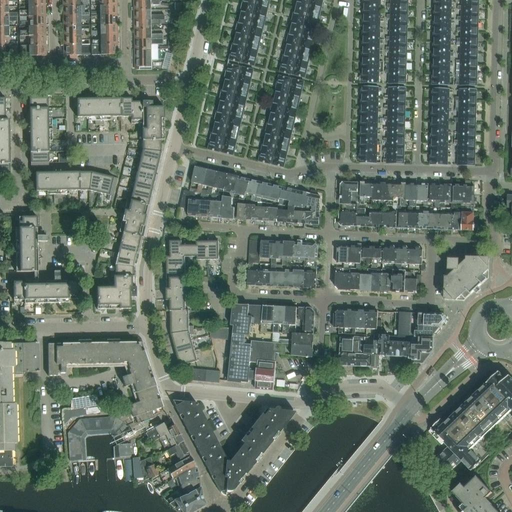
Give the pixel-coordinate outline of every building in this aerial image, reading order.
[(160,6),(160,0),(134,1),(134,11),(151,10),(151,6),(160,6)] [(253,10),(255,0),(243,0),(242,4),(241,7),(253,10)] [(270,2),(260,0),(257,0),(255,10),(267,13),(268,10),(270,2)] [(308,0),(296,0),(295,8),(307,11),(309,0),(308,0)] [(363,0),(363,8),(380,8),(381,1),(380,0),(363,0)] [(408,9),(408,0),(390,0),(391,5),(391,8),(408,9)] [(451,0),(434,0),(434,10),(451,10),(452,3),(451,0)] [(461,10),(479,11),(479,0),(461,0),(461,7),(461,10)] [(323,3),(311,1),(308,11),(320,14),(323,3)] [(63,16),(88,16),(88,6),(80,6),(63,7),(63,16)] [(99,6),(99,16),(116,16),(116,6),(99,6)] [(17,17),(17,13),(8,14),(8,8),(0,7),(0,17),(8,17),(17,17)] [(27,7),(27,11),(19,11),(19,17),(25,17),(28,17),(45,17),(45,7),(27,7)] [(251,20),(253,10),(241,7),(241,10),(239,17),(251,20)] [(295,8),(292,19),(304,21),(307,11),(295,8)] [(380,8),(363,8),(363,18),(380,19),(380,8)] [(390,16),(390,19),(408,20),(408,9),(391,8),(390,16)] [(164,15),(151,15),(151,10),(134,11),(135,20),(164,20),(164,15)] [(267,13),(255,10),(253,21),(265,23),(266,16),(267,16),(267,13)] [(434,10),(434,20),(451,21),(451,14),(451,10),(434,10)] [(478,21),(479,11),(461,10),(461,17),(461,21),(478,21)] [(320,14),(308,11),(306,22),(318,25),(320,14)] [(63,16),(63,26),(80,26),(80,21),(88,21),(88,16),(63,16)] [(95,16),(90,16),(90,20),(99,20),(99,26),(116,25),(116,16),(99,16),(96,16),(95,16)] [(17,17),(8,17),(0,17),(0,27),(8,27),(8,22),(17,21),(17,17)] [(25,17),(25,21),(28,21),(28,27),(45,27),(45,17),(28,17),(25,17)] [(251,20),(239,17),(237,25),(236,28),(248,31),(251,20)] [(380,19),(363,18),(363,29),(380,30),(380,22),(380,19)] [(292,19),(290,29),(302,32),(304,21),(292,19)] [(390,19),(390,30),(407,30),(408,20),(390,19)] [(135,20),(135,30),(151,30),(151,25),(160,25),(160,24),(164,24),(164,20),(135,20)] [(451,24),(451,21),(434,20),(433,31),(451,31),(451,24)] [(253,21),(250,31),(262,34),(263,31),(265,23),(253,21)] [(478,32),(478,21),(461,21),(461,28),(461,32),(478,32)] [(318,25),(306,22),(303,32),(315,35),(318,25)] [(99,26),(99,35),(117,35),(116,25),(99,26)] [(63,26),(63,36),(89,36),(88,26),(80,26),(63,26)] [(0,37),(8,37),(8,27),(0,27),(0,37)] [(19,33),(19,37),(23,37),(28,37),(45,36),(45,27),(28,27),(28,31),(19,31),(19,33)] [(248,31),(236,28),(236,31),(234,39),(246,42),(248,31)] [(290,29),(287,40),(299,43),(302,32),(290,29)] [(380,30),(363,29),(362,40),(380,40),(380,33),(380,30)] [(152,35),(151,30),(135,30),(135,40),(163,40),(163,35),(152,35)] [(407,41),(407,30),(390,30),(390,37),(390,41),(407,41)] [(262,37),(262,34),(250,31),(248,42),(260,45),(261,37),(262,37)] [(451,31),(433,31),(433,42),(451,42),(451,31)] [(303,32),(301,43),(313,46),(315,35),(303,32)] [(478,32),(461,32),(461,39),(461,42),(478,43),(478,32)] [(91,45),(117,45),(117,35),(99,35),(99,40),(91,40),(91,45)] [(28,37),(28,46),(45,46),(45,36),(28,37)] [(63,36),(63,46),(80,45),(80,40),(89,40),(89,36),(63,36)] [(0,46),(8,47),(8,37),(0,37),(0,46)] [(246,42),(234,39),(232,46),(231,49),(243,52),(246,42)] [(163,40),(135,40),(135,50),(152,49),(151,45),(163,44),(163,40)] [(287,40),(285,51),(297,53),(299,43),(287,40)] [(380,40),(362,40),(362,51),(379,51),(380,44),(380,40)] [(407,52),(407,41),(390,41),(390,48),(389,51),(407,52)] [(248,42),(245,53),(257,55),(258,52),(260,45),(248,42)] [(451,42),(433,42),(433,53),(450,53),(450,46),(451,42)] [(478,43),(461,42),(461,43),(460,47),(460,53),(478,54),(478,43)] [(313,46),(301,43),(298,54),(310,57),(313,46)] [(77,56),(89,56),(89,45),(80,45),(63,46),(64,54),(64,56),(69,56),(77,56)] [(91,45),(91,55),(116,55),(116,53),(117,53),(117,45),(91,45)] [(0,46),(0,56),(18,57),(17,46),(13,47),(8,47),(0,46)] [(19,56),(25,56),(25,54),(29,54),(29,56),(44,56),(44,54),(45,54),(45,46),(28,46),(19,46),(19,56)] [(136,60),(136,70),(152,70),(152,55),(152,49),(135,50),(135,57),(136,57),(136,60)] [(229,60),(241,63),(243,52),(231,49),(231,53),(229,60)] [(285,51),(282,61),(294,64),(297,53),(285,51)] [(379,51),(362,51),(362,61),(379,62),(379,55),(379,51)] [(389,62),(407,63),(407,52),(389,51),(389,59),(389,62)] [(245,53),(243,64),(255,66),(256,59),(257,59),(257,55),(245,53)] [(450,53),(433,53),(433,63),(450,64),(450,57),(450,53)] [(460,64),(477,64),(478,54),(460,53),(460,60),(460,64)] [(308,67),(310,57),(298,54),(296,64),(308,67)] [(280,72),(291,75),(294,64),(282,61),(280,72)] [(361,72),(379,73),(379,62),(362,61),(361,72)] [(389,70),(389,73),(406,73),(407,63),(389,62),(389,70)] [(433,63),(432,74),(450,74),(450,67),(450,64),(433,63)] [(237,78),(240,67),(228,64),(228,65),(226,72),(225,75),(237,78)] [(296,64),(293,75),(305,78),(308,67),(296,64)] [(477,64),(460,64),(460,71),(460,75),(477,75),(477,64)] [(254,70),(242,67),(239,78),(251,81),(252,78),(254,70)] [(379,73),(361,72),(361,83),(379,84),(379,73)] [(406,84),(406,73),(389,73),(389,84),(406,84)] [(432,74),(432,85),(449,86),(450,78),(450,74),(432,74)] [(235,88),(237,78),(225,75),(225,78),(223,86),(235,88)] [(477,75),(460,75),(459,82),(459,86),(477,86),(477,75)] [(288,91),(291,79),(279,76),(276,88),(288,91)] [(251,81),(239,78),(237,89),(249,92),(250,84),(251,81)] [(304,82),(292,79),(290,90),(302,93),(304,82)] [(232,99),(235,88),(223,86),(221,93),(220,96),(232,99)] [(361,87),(361,98),(378,99),(378,92),(379,88),(361,87)] [(288,91),(276,88),(273,99),(285,101),(288,91)] [(406,99),(406,88),(389,88),(388,95),(388,99),(406,99)] [(249,92),(237,89),(234,99),(246,102),(247,99),(249,92)] [(449,90),(449,89),(432,89),(432,100),(449,101),(449,93),(449,90)] [(302,93),(290,90),(287,101),(299,103),(302,93)] [(476,101),(477,90),(459,90),(459,97),(459,101),(476,101)] [(230,110),(232,99),(220,96),(220,99),(218,107),(230,110)] [(0,174),(10,175),(9,120),(5,120),(5,99),(0,98),(0,174)] [(30,163),(30,168),(48,168),(48,163),(48,142),(52,142),(52,134),(56,134),(56,126),(51,126),(51,119),(48,119),(47,98),(29,98),(30,163)] [(378,109),(378,99),(361,98),(361,109),(378,109)] [(121,99),(76,100),(77,118),(85,118),(88,118),(88,120),(88,121),(95,121),(95,126),(103,125),(103,121),(110,121),(110,120),(110,117),(112,117),(121,117),(121,99)] [(131,99),(121,99),(121,117),(131,117),(131,124),(142,124),(142,140),(142,141),(160,141),(164,141),(164,107),(152,107),(152,102),(142,102),(131,102),(131,99)] [(246,102),(234,99),(232,110),(243,113),(245,105),(246,102)] [(285,101),(273,99),(271,109),(283,112),(285,101)] [(406,99),(388,99),(388,106),(388,110),(405,110),(406,99)] [(449,104),(449,101),(432,100),(431,111),(449,111),(449,104)] [(299,103),(287,101),(285,112),(296,115),(299,103)] [(476,112),(476,101),(459,101),(459,108),(459,111),(459,112),(476,112)] [(230,110),(218,107),(216,114),(215,118),(227,120),(230,110)] [(283,112),(271,109),(269,119),(280,122),(283,112)] [(378,110),(378,109),(361,109),(360,120),(378,120),(378,113),(378,110)] [(243,113),(232,110),(229,121),(241,124),(242,120),(243,113)] [(405,121),(405,110),(388,110),(388,117),(388,120),(405,121)] [(431,111),(431,122),(449,122),(449,111),(431,111)] [(296,115),(285,112),(282,123),(294,126),(296,115)] [(459,119),(459,122),(476,123),(476,112),(459,112),(459,119)] [(227,120),(215,118),(215,121),(213,128),(225,131),(227,120)] [(280,122),(269,119),(266,130),(278,133),(280,122)] [(360,120),(360,130),(377,131),(378,124),(378,120),(360,120)] [(388,128),(387,131),(405,132),(405,121),(388,120),(388,128)] [(229,121),(227,131),(239,134),(240,127),(241,124),(229,121)] [(448,133),(449,122),(431,122),(431,132),(448,133)] [(476,133),(476,123),(459,122),(458,133),(476,133)] [(294,126),(282,123),(280,134),(291,136),(294,126)] [(225,131),(213,128),(211,136),(210,138),(222,141),(225,131)] [(278,133),(266,130),(264,140),(275,143),(278,133)] [(377,142),(377,131),(360,130),(360,141),(377,142)] [(239,134),(227,131),(224,142),(236,145),(237,142),(239,134)] [(405,142),(405,132),(387,131),(387,138),(387,142),(405,142)] [(448,136),(448,133),(431,132),(431,143),(448,143),(448,136)] [(458,144),(475,144),(476,133),(458,133),(458,141),(458,144)] [(280,134),(277,144),(289,147),(291,136),(280,134)] [(210,142),(208,150),(220,152),(222,141),(210,138),(210,142)] [(264,140),(261,151),(273,154),(275,143),(264,140)] [(160,141),(142,141),(142,150),(161,152),(160,141)] [(360,141),(359,152),(377,152),(377,145),(377,142),(360,141)] [(235,148),(236,145),(224,142),(222,153),(233,156),(235,148)] [(387,149),(387,153),(404,153),(405,142),(387,142),(387,149)] [(431,143),(430,154),(448,154),(448,147),(448,143),(431,143)] [(289,147),(277,144),(275,155),(286,158),(289,147)] [(458,155),(475,155),(475,144),(458,144),(458,155)] [(142,150),(140,159),(158,164),(161,152),(142,150)] [(273,154),(261,151),(259,162),(270,164),(273,154)] [(377,156),(377,152),(359,152),(359,163),(377,163),(377,156)] [(404,153),(387,153),(387,160),(387,163),(387,164),(404,164),(404,153)] [(430,154),(430,165),(447,165),(448,158),(448,154),(430,154)] [(286,158),(275,155),(272,165),(284,168),(286,158)] [(475,155),(458,155),(457,166),(475,166),(475,155)] [(140,159),(137,170),(155,174),(158,164),(140,159)] [(196,184),(203,186),(206,175),(207,170),(195,167),(192,183),(196,184)] [(137,170),(135,180),(153,184),(155,174),(137,170)] [(203,186),(208,187),(213,188),(216,177),(217,172),(207,170),(206,175),(203,186)] [(109,195),(113,196),(117,179),(113,178),(90,172),(35,173),(35,192),(46,192),(46,195),(53,195),(53,199),(62,199),(62,195),(69,195),(68,191),(88,191),(109,196),(109,195)] [(213,188),(219,190),(224,191),(227,180),(228,175),(217,172),(216,177),(213,188)] [(227,180),(224,191),(224,192),(234,195),(237,182),(239,177),(228,175),(227,180)] [(246,195),(248,185),(249,180),(239,177),(237,182),(234,195),(245,197),(246,195)] [(135,180),(132,191),(150,195),(153,184),(135,180)] [(249,180),(248,185),(246,195),(257,198),(261,183),(249,180)] [(361,183),(358,183),(343,183),(343,182),(340,185),(341,185),(340,192),(352,192),(352,198),(354,198),(354,200),(360,200),(360,197),(361,188),(361,183)] [(261,183),(257,198),(267,200),(271,185),(261,183)] [(360,200),(360,205),(365,206),(365,205),(365,198),(370,198),(370,201),(372,201),(373,183),(365,183),(361,183),(361,188),(360,197),(360,200)] [(373,183),(372,201),(379,202),(379,206),(383,206),(383,202),(384,184),(373,183)] [(394,202),(395,184),(384,184),(383,202),(388,202),(388,203),(386,203),(386,206),(393,206),(394,206),(394,203),(394,202)] [(398,206),(399,206),(399,207),(405,207),(405,201),(406,184),(402,184),(395,184),(394,202),(394,203),(398,203),(398,206)] [(417,184),(406,184),(405,201),(409,202),(409,207),(413,207),(416,207),(417,202),(417,184)] [(428,202),(428,190),(428,185),(417,184),(417,202),(428,202)] [(267,200),(278,203),(281,193),(282,188),(271,185),(267,200)] [(428,202),(428,203),(430,203),(439,204),(440,185),(428,185),(428,190),(428,202)] [(440,185),(439,204),(440,204),(440,208),(441,208),(445,208),(445,204),(449,204),(451,204),(452,185),(440,185)] [(452,208),(456,208),(457,208),(457,204),(461,204),(463,205),(463,186),(452,185),(451,204),(451,208),(452,208)] [(463,205),(461,204),(461,209),(462,209),(474,209),(474,203),(476,202),(476,198),(474,197),(474,186),(470,186),(465,186),(463,186),(463,205)] [(293,190),(282,188),(281,193),(278,203),(279,203),(278,205),(285,206),(286,201),(290,202),(288,206),(295,207),(296,207),(298,199),(291,197),(293,190)] [(190,192),(184,190),(180,207),(188,210),(188,216),(199,217),(200,199),(195,199),(195,193),(192,193),(190,192)] [(296,207),(299,208),(306,210),(309,194),(293,190),(291,197),(298,199),(296,207)] [(132,191),(130,201),(145,204),(145,205),(148,206),(150,195),(132,191)] [(340,205),(358,205),(360,205),(360,200),(354,200),(354,198),(352,198),(352,192),(340,192),(340,205)] [(208,195),(201,194),(200,199),(199,217),(210,218),(211,200),(206,200),(206,198),(208,198),(208,195)] [(309,194),(306,210),(312,211),(312,213),(319,213),(320,196),(316,196),(310,194),(309,194)] [(211,200),(210,218),(221,218),(221,213),(223,197),(212,196),(211,200)] [(234,214),(234,208),(232,208),(233,199),(223,197),(221,213),(221,218),(234,219),(234,214)] [(121,221),(118,232),(122,233),(137,237),(137,236),(140,237),(143,227),(143,226),(144,221),(145,217),(148,206),(145,205),(145,204),(130,201),(126,200),(124,211),(124,212),(123,216),(121,220),(121,221)] [(247,205),(238,205),(237,215),(237,220),(246,220),(247,205)] [(256,208),(256,206),(247,205),(246,220),(255,221),(256,208)] [(339,224),(341,226),(357,227),(357,215),(358,205),(340,205),(339,211),(339,224)] [(366,205),(365,205),(365,206),(360,205),(358,205),(357,215),(357,227),(369,227),(370,215),(365,215),(366,205)] [(380,228),(383,228),(383,212),(381,212),(374,211),(374,205),(371,205),(370,215),(369,227),(375,227),(377,229),(379,229),(380,228)] [(278,210),(277,217),(277,222),(288,223),(288,217),(294,217),(295,207),(288,206),(285,206),(284,206),(283,211),(278,210)] [(387,212),(383,212),(383,228),(388,228),(390,229),(393,229),(394,228),(396,228),(396,223),(397,212),(397,211),(397,206),(394,206),(393,206),(392,209),(394,209),(394,212),(387,212)] [(299,208),(296,207),(295,207),(294,217),(288,217),(288,223),(304,224),(305,212),(306,210),(299,208)] [(418,229),(418,212),(416,212),(413,211),(413,207),(409,207),(408,207),(408,211),(407,229),(418,229)] [(257,208),(256,208),(255,221),(267,222),(267,209),(257,208)] [(430,212),(429,229),(440,230),(441,208),(440,208),(438,208),(437,212),(430,212)] [(445,208),(441,208),(440,230),(451,230),(451,213),(446,213),(446,208),(445,208)] [(457,208),(456,208),(452,208),(451,213),(451,230),(462,231),(462,213),(456,213),(457,208)] [(278,209),(267,209),(267,222),(277,222),(277,217),(278,210),(278,209)] [(462,209),(462,213),(462,231),(473,231),(473,229),(475,228),(475,224),(473,223),(474,209),(462,209)] [(312,211),(306,210),(305,212),(304,224),(319,225),(319,213),(312,213),(312,211)] [(407,229),(408,211),(401,211),(397,211),(397,212),(396,223),(396,228),(407,229)] [(429,229),(430,212),(421,212),(419,212),(418,212),(418,229),(429,229)] [(38,272),(37,256),(37,242),(47,242),(47,236),(44,236),(44,233),(41,233),(41,230),(37,231),(37,217),(18,217),(18,228),(15,228),(16,272),(38,272)] [(122,233),(120,243),(138,248),(140,237),(137,236),(137,237),(122,233)] [(170,241),(170,257),(182,257),(181,245),(181,241),(181,237),(170,237),(170,241)] [(199,242),(196,242),(196,245),(197,257),(197,260),(208,260),(207,241),(201,242),(201,241),(199,241),(199,242)] [(214,241),(207,241),(208,260),(219,260),(219,241),(215,241),(214,241)] [(260,254),(259,258),(260,258),(271,259),(273,242),(260,241),(260,248),(260,254)] [(273,242),(271,259),(271,265),(276,265),(276,260),(282,260),(284,243),(273,242)] [(120,243),(117,254),(135,258),(138,248),(120,243)] [(282,265),(287,265),(288,260),(291,260),(294,261),(295,243),(284,243),(282,260),(282,265)] [(295,243),(294,261),(304,261),(306,244),(295,243)] [(311,267),(316,267),(318,247),(316,245),(306,244),(304,261),(304,267),(311,267)] [(196,245),(181,245),(182,257),(185,257),(188,257),(193,257),(197,257),(196,245)] [(337,263),(344,264),(343,269),(344,269),(349,269),(349,264),(350,246),(338,246),(337,263)] [(350,246),(349,264),(356,264),(356,269),(361,269),(361,264),(361,261),(362,247),(350,246)] [(372,265),(372,247),(362,247),(361,261),(366,261),(366,265),(372,265)] [(383,260),(384,248),(372,247),(372,265),(378,266),(378,259),(383,260)] [(387,264),(395,265),(396,265),(397,248),(395,248),(394,247),(391,247),(389,248),(384,248),(383,260),(382,270),(386,270),(387,264)] [(395,265),(395,270),(401,271),(402,265),(409,265),(409,249),(408,249),(407,247),(404,247),(402,248),(397,248),(396,265),(395,265)] [(426,271),(426,264),(422,264),(422,249),(421,249),(419,248),(416,248),(415,249),(409,249),(409,265),(417,265),(421,265),(421,271),(426,271)] [(113,253),(112,257),(116,258),(114,265),(133,267),(135,258),(117,254),(113,253)] [(166,267),(166,268),(185,267),(185,257),(182,257),(170,257),(166,257),(166,267)] [(444,300),(456,300),(461,295),(465,300),(487,279),(483,275),(488,270),(489,258),(466,258),(466,260),(466,261),(468,263),(461,269),(458,266),(459,260),(448,260),(448,270),(454,270),(457,273),(450,279),(448,277),(445,277),(444,300)] [(253,263),(249,263),(248,286),(259,286),(260,269),(253,269),(253,263)] [(115,272),(110,272),(110,277),(113,277),(133,276),(133,267),(114,265),(115,272)] [(275,270),(276,265),(271,265),(271,270),(270,287),(281,287),(282,270),(275,270)] [(292,288),(293,271),(287,270),(287,265),(282,265),(282,270),(281,287),(292,288)] [(293,271),(292,288),(304,288),(304,283),(304,271),(298,271),(299,266),(294,265),(293,271)] [(185,267),(166,268),(167,278),(185,278),(185,267)] [(316,272),(316,270),(316,267),(311,267),(304,267),(304,271),(304,283),(304,288),(316,289),(316,272)] [(265,269),(260,269),(259,286),(270,287),(271,270),(265,269)] [(417,280),(411,280),(411,275),(411,272),(405,272),(406,271),(405,271),(405,276),(405,288),(405,293),(416,293),(416,288),(420,288),(421,275),(417,275),(417,280)] [(59,272),(55,272),(53,272),(53,282),(13,282),(13,301),(24,301),(25,304),(68,304),(68,300),(79,300),(79,281),(65,282),(65,277),(62,277),(62,275),(59,275),(59,272)] [(338,290),(349,290),(350,273),(345,273),(345,272),(336,272),(336,287),(335,287),(338,290)] [(360,273),(357,273),(350,273),(349,290),(360,291),(360,273)] [(360,273),(360,291),(370,291),(371,274),(367,274),(360,273)] [(371,274),(370,291),(381,292),(382,275),(371,274)] [(392,287),(392,275),(389,275),(389,274),(382,274),(382,275),(381,292),(392,292),(392,287)] [(392,275),(392,287),(392,292),(405,293),(405,288),(405,276),(392,275)] [(113,288),(96,288),(97,310),(130,309),(130,298),(136,298),(135,288),(135,276),(133,276),(113,277),(113,288)] [(167,278),(166,278),(166,290),(166,295),(167,299),(167,300),(167,312),(170,312),(189,311),(189,310),(189,299),(189,294),(189,290),(188,278),(185,278),(167,278)] [(249,306),(249,305),(233,305),(233,307),(231,326),(234,327),(228,381),(248,383),(249,379),(256,380),(255,390),(273,391),(276,362),(275,362),(275,359),(276,353),(281,354),(281,344),(279,344),(279,343),(260,342),(252,341),(251,341),(251,345),(244,344),(245,340),(245,336),(250,336),(251,328),(252,325),(253,325),(252,326),(254,326),(254,325),(258,325),(258,326),(260,326),(261,325),(262,325),(262,324),(261,324),(263,311),(263,306),(254,306),(249,306)] [(262,325),(261,332),(267,332),(267,325),(273,325),(274,307),(263,306),(263,311),(261,324),(262,324),(262,325)] [(283,325),(284,325),(285,307),(274,307),(273,325),(273,333),(278,333),(279,325),(283,325)] [(296,326),(296,313),(297,308),(285,307),(284,325),(283,325),(283,333),(289,334),(290,326),(296,326)] [(303,334),(308,334),(313,335),(314,313),(315,313),(310,308),(299,308),(298,313),(298,320),(301,320),(301,321),(303,321),(303,328),(303,334)] [(339,328),(339,334),(345,334),(345,329),(346,310),(340,310),(334,314),(334,315),(334,328),(339,328)] [(356,335),(356,329),(357,311),(346,310),(345,329),(352,329),(352,332),(352,335),(356,335)] [(189,311),(170,312),(170,322),(189,322),(189,311)] [(357,311),(356,329),(366,330),(367,311),(357,311)] [(367,311),(366,330),(377,330),(377,327),(377,321),(378,317),(378,316),(378,312),(377,312),(367,311)] [(386,356),(386,359),(387,360),(389,361),(390,362),(391,362),(392,362),(403,362),(404,362),(406,362),(408,361),(409,360),(409,359),(410,343),(410,338),(411,331),(411,314),(399,313),(398,337),(398,343),(387,343),(386,356)] [(445,321),(443,315),(419,313),(418,326),(440,327),(445,321)] [(189,322),(170,322),(171,334),(193,331),(193,326),(189,326),(189,322)] [(436,335),(441,330),(440,327),(418,326),(418,331),(414,331),(414,338),(416,338),(422,338),(433,339),(433,338),(434,335),(436,335)] [(219,339),(220,328),(211,327),(210,335),(211,339),(219,339)] [(220,328),(219,339),(229,340),(230,328),(220,328)] [(193,331),(171,334),(171,336),(173,344),(174,345),(190,341),(192,340),(191,336),(194,334),(193,331)] [(313,346),(313,335),(308,334),(303,334),(292,334),(292,340),(279,339),(279,343),(279,344),(281,344),(292,344),(292,345),(313,346)] [(386,356),(387,343),(398,343),(398,337),(380,336),(380,342),(379,356),(386,356)] [(341,338),(340,354),(345,354),(356,355),(358,355),(359,337),(354,337),(353,338),(341,338)] [(365,341),(365,337),(359,337),(358,355),(356,355),(356,366),(366,366),(366,368),(368,368),(370,368),(371,368),(371,367),(372,367),(372,356),(365,355),(365,346),(365,341)] [(414,338),(410,338),(410,343),(409,359),(413,359),(412,363),(423,363),(432,351),(433,351),(433,339),(422,338),(422,344),(416,344),(416,338),(414,338)] [(190,341),(174,345),(174,346),(177,355),(195,351),(192,340),(190,341)] [(372,367),(379,367),(379,356),(380,342),(374,342),(374,346),(365,346),(365,355),(372,356),(372,367)] [(0,466),(13,466),(13,444),(16,444),(15,405),(11,405),(11,382),(11,378),(11,375),(23,375),(23,373),(39,372),(38,343),(9,344),(1,344),(0,343),(0,466)] [(49,344),(47,344),(48,376),(57,376),(57,374),(60,374),(65,373),(65,368),(60,368),(60,365),(122,364),(122,363),(127,363),(126,343),(119,343),(113,343),(106,343),(91,344),(84,344),(78,344),(61,344),(62,347),(56,347),(56,344),(49,344)] [(127,376),(121,378),(125,387),(130,385),(133,384),(139,402),(136,403),(131,405),(132,408),(129,409),(132,416),(132,417),(135,417),(137,423),(154,418),(152,411),(163,407),(160,400),(158,400),(156,396),(159,395),(153,378),(150,379),(146,368),(149,367),(144,351),(141,352),(139,345),(135,345),(135,343),(126,343),(127,363),(129,370),(128,370),(130,375),(127,376)] [(292,351),(291,356),(312,358),(313,346),(292,345),(292,351)] [(195,351),(177,355),(180,366),(198,361),(195,351)] [(340,354),(332,354),(332,366),(334,366),(356,366),(356,355),(345,354),(340,354)] [(191,381),(198,381),(200,370),(193,369),(191,381)] [(200,370),(198,381),(205,382),(206,370),(200,370)] [(206,370),(205,382),(212,383),(213,371),(206,370)] [(219,383),(219,380),(220,372),(213,371),(212,383),(219,383)] [(431,429),(428,431),(441,444),(443,442),(449,447),(436,459),(441,465),(441,464),(444,467),(444,468),(449,473),(462,461),(472,471),(481,462),(473,454),(471,453),(471,452),(471,451),(470,452),(469,451),(511,410),(511,379),(510,378),(509,376),(505,380),(503,377),(498,372),(494,377),(492,378),(488,382),(487,383),(466,403),(466,404),(463,407),(462,407),(444,424),(440,420),(440,419),(431,429)] [(85,409),(85,408),(99,405),(97,399),(95,395),(71,400),(71,410),(62,410),(63,425),(71,417),(86,415),(101,413),(100,407),(85,409)] [(185,427),(204,417),(196,403),(172,401),(185,427)] [(247,432),(267,448),(288,421),(280,415),(276,419),(275,419),(276,418),(272,415),(272,416),(267,412),(263,416),(261,415),(247,432)] [(113,438),(117,436),(117,435),(129,429),(116,418),(115,417),(79,420),(68,433),(70,461),(87,461),(85,440),(87,437),(110,435),(113,438)] [(204,417),(185,427),(196,448),(215,439),(204,417)] [(163,423),(145,434),(151,443),(160,438),(162,442),(161,443),(166,452),(167,451),(183,443),(179,435),(175,427),(167,429),(163,423)] [(233,457),(250,470),(267,448),(247,432),(240,441),(244,444),(233,457)] [(215,439),(196,448),(208,470),(220,464),(227,460),(225,458),(215,439)] [(183,443),(167,451),(166,452),(173,464),(189,455),(183,443)] [(113,445),(114,459),(131,458),(130,444),(127,444),(117,445),(114,445),(113,445)] [(159,475),(151,479),(152,480),(159,475),(164,485),(176,479),(196,468),(190,457),(159,474),(159,475)] [(250,470),(233,457),(229,462),(227,461),(227,460),(220,464),(208,470),(220,492),(222,491),(225,492),(225,494),(226,494),(226,492),(228,492),(230,492),(232,492),(233,491),(234,490),(250,470)] [(144,477),(141,465),(141,466),(139,458),(135,459),(136,477),(136,479),(143,478),(144,480),(147,479),(144,477)] [(151,479),(159,475),(154,465),(147,468),(145,464),(141,465),(144,477),(147,479),(148,479),(150,478),(151,479)] [(178,487),(177,486),(178,486),(198,478),(196,468),(176,479),(177,484),(173,486),(167,488),(168,491),(174,489),(174,488),(178,487)] [(487,511),(493,507),(488,501),(492,497),(490,495),(492,493),(492,494),(492,493),(477,477),(465,488),(461,484),(452,493),(467,508),(464,511),(463,511),(487,511)] [(178,486),(177,486),(178,487),(178,489),(180,494),(175,497),(176,499),(195,491),(200,488),(198,478),(178,486)] [(177,506),(180,511),(193,511),(206,505),(203,500),(200,488),(195,491),(176,499),(174,500),(168,503),(174,508),(177,506)]
